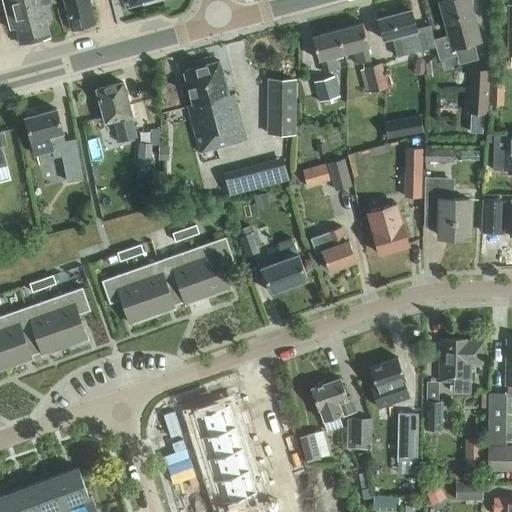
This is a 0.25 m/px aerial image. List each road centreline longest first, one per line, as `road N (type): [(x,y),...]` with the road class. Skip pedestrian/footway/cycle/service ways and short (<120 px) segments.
road 1 (residential): [(119,401),(412,296),(511,289)]
road 2 (tertiary): [(0,84),(220,23)]
road 3 (residential): [(0,441),(119,401)]
